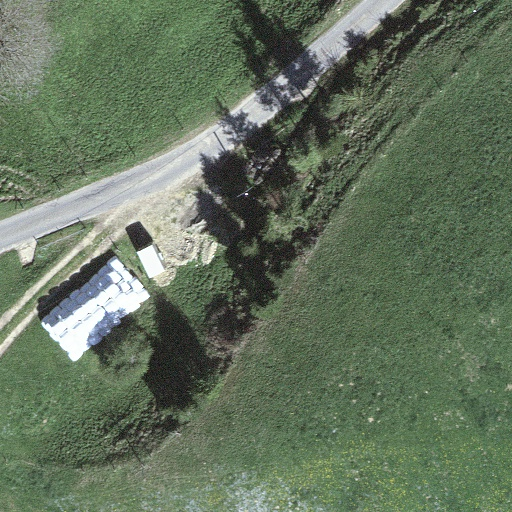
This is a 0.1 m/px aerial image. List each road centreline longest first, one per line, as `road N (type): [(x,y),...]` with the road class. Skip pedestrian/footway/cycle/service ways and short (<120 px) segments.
road 1 (unclassified): [(0,237),(152,173),(227,129),(383,0)]
road 2 (track): [(152,173),(123,213),(0,336)]
